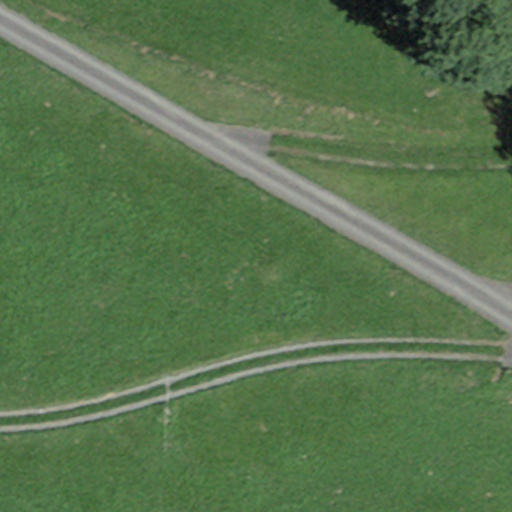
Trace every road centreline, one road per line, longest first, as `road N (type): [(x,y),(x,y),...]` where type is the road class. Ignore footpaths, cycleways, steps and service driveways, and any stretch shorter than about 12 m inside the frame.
road 1 (track): [(0,29),(511,327)]
road 2 (track): [(0,431),(84,425),(162,396),(349,353),(511,356)]
